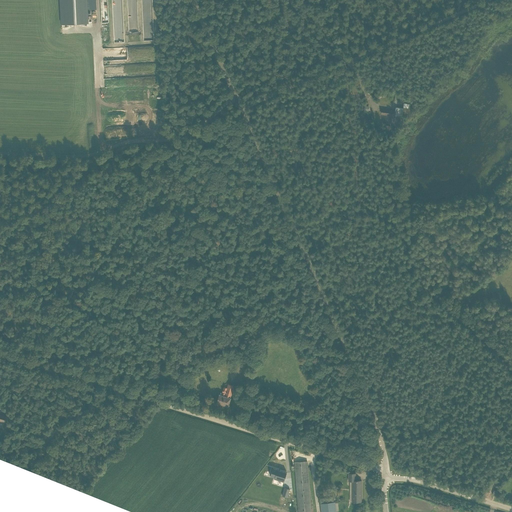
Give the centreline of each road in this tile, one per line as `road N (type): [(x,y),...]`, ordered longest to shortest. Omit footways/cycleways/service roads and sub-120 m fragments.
road 1 (unclassified): [(385,473),(0,353)]
road 2 (unclassified): [(385,473),(373,410),(241,108)]
road 3 (unclassified): [(241,108),(489,0)]
road 4 (unclassified): [(0,153),(87,155),(175,137),(235,95)]
road 5 (unclassified): [(511,509),(385,473)]
